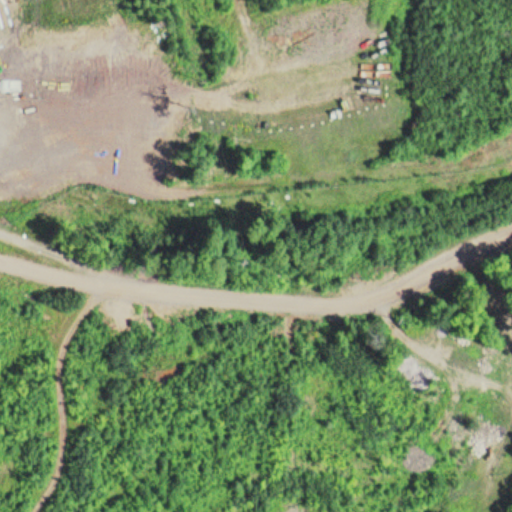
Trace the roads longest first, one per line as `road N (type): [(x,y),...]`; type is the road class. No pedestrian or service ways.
road 1 (track): [(350,309),(173,294),(0,251)]
road 2 (track): [(37,511),(63,465),(62,364),(70,330),(106,282)]
road 3 (track): [(350,309),(511,218)]
